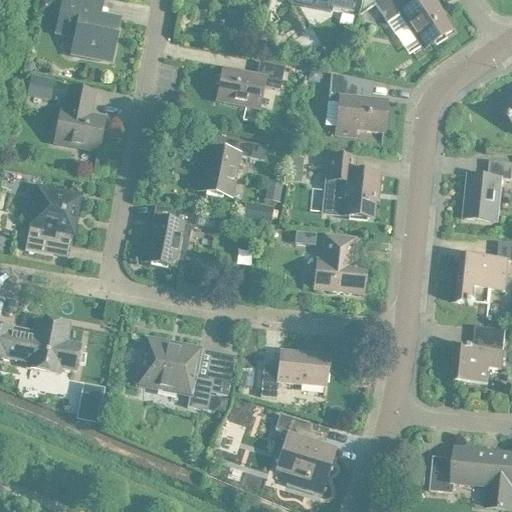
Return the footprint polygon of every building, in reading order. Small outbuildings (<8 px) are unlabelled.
[(71,54),(110,62),(118,21),(89,15),(91,1),(85,0),(61,0),(55,33),(74,36),(71,54)] [(328,0),(331,1),(329,7),(326,7),(326,8),(352,13),(354,0),(328,0)] [(386,24),(399,15),(422,50),(451,31),(436,9),(438,8),(433,0),(420,0),(409,7),(404,0),(375,0),(371,3),(386,24)] [(222,70),(215,102),(257,110),(262,88),(279,91),(283,67),(258,62),(255,76),(222,70)] [(308,70),(306,81),(314,83),(318,80),(320,72),(308,70)] [(30,75),(26,96),(50,101),(54,81),(30,75)] [(360,81),(330,75),(327,103),(338,104),(335,135),(353,137),(354,130),(382,133),(385,102),(358,100),(360,81)] [(69,89),(64,112),(59,111),(53,143),(95,151),(93,163),(94,163),(103,120),(88,117),(92,93),(69,89)] [(511,99),(500,108),(511,125),(511,99)] [(239,199),(229,197),(237,157),(264,162),(267,148),(205,136),(202,149),(206,149),(203,168),(205,168),(204,175),(201,175),(201,177),(198,179),(197,186),(198,189),(198,191),(239,199)] [(354,160),(328,157),(325,181),(343,183),(340,217),(371,220),(374,191),(376,191),(378,175),(352,173),(354,160)] [(290,158),(289,166),(301,167),(302,159),(290,158)] [(510,181),(511,164),(488,162),(487,178),(467,176),(463,220),(495,223),(500,180),(510,181)] [(267,180),(263,200),(278,203),(282,183),(267,180)] [(24,251),(51,257),(54,242),(70,245),(72,235),(80,197),(36,188),(28,226),(29,226),(24,251)] [(244,203),(242,218),(270,223),(272,208),(244,203)] [(195,229),(198,216),(154,208),(152,220),(151,220),(147,238),(150,239),(148,246),(146,245),(145,247),(142,249),(141,257),(143,259),(143,261),(184,270),(192,228),(195,229)] [(322,262),(315,261),(312,290),(362,295),(365,266),(349,265),(350,256),(352,256),(353,240),(324,238),(322,262)] [(511,262),(511,245),(498,244),(496,260),(454,256),(454,257),(459,258),(455,302),(450,301),(450,303),(467,305),(472,306),(472,305),(488,307),(490,291),(504,293),(507,262),(511,262)] [(69,325),(35,318),(31,336),(11,332),(11,329),(0,326),(0,357),(26,363),(25,369),(58,375),(57,379),(72,382),(79,345),(65,343),(69,325)] [(500,371),(504,330),(479,328),(477,350),(472,350),(472,348),(467,348),(467,349),(449,348),(449,349),(454,349),(452,366),(454,366),(452,382),(486,386),(488,369),(500,371)] [(136,386),(188,397),(186,408),(206,412),(212,382),(193,379),(198,350),(163,343),(162,341),(152,339),(150,341),(145,340),(136,386)] [(324,388),(327,356),(280,351),(278,367),(263,366),(259,398),(275,399),(277,383),(324,388)] [(102,390),(82,386),(75,420),(95,424),(102,390)] [(215,397),(212,411),(224,413),(227,399),(215,397)] [(320,498),(335,450),(315,443),(320,428),(278,415),(273,432),(285,435),(274,471),(302,480),(299,491),(320,498)] [(433,459),(429,492),(452,494),(453,483),(490,487),(487,509),(510,511),(511,491),(511,455),(455,450),(454,461),(433,459)]
